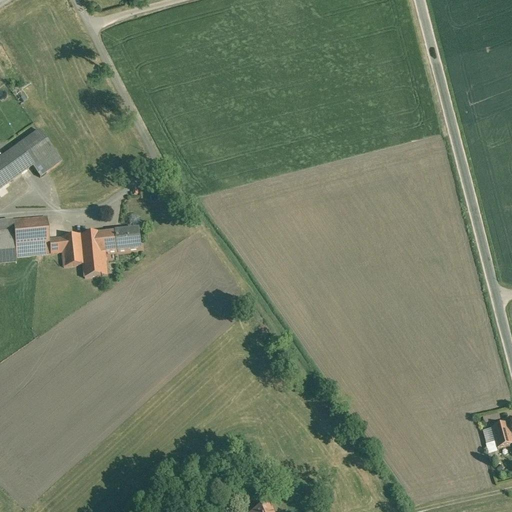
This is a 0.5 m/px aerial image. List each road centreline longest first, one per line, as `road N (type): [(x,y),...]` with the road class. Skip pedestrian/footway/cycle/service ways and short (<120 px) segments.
road 1 (unclassified): [(415,0),(511,362)]
road 2 (unclassified): [(88,15),(157,155),(152,172),(86,207),(0,217)]
